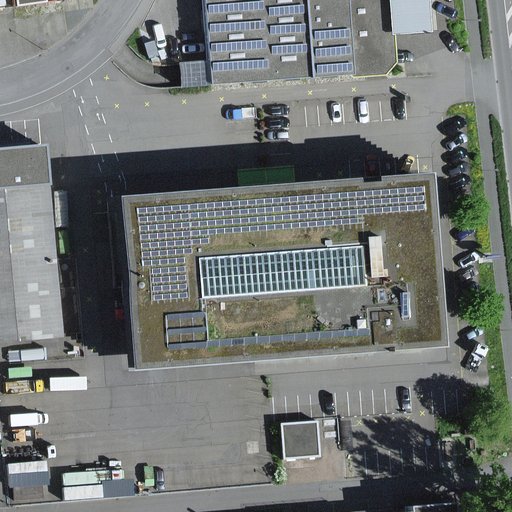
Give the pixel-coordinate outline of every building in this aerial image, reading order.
[(200,0),(202,39),(233,38),(235,59),(243,66),(306,64),(307,84),(353,83),(352,37),(389,36),(389,29),(429,28),(428,0),(200,0)] [(0,148),(0,343),(60,339),(40,144),(0,148)] [(418,174),(105,196),(117,368),(430,347),(418,174)] [(320,418),(283,421),(286,458),(324,455),(320,418)] [(451,511),(450,501),(387,506),(387,511),(451,511)]
